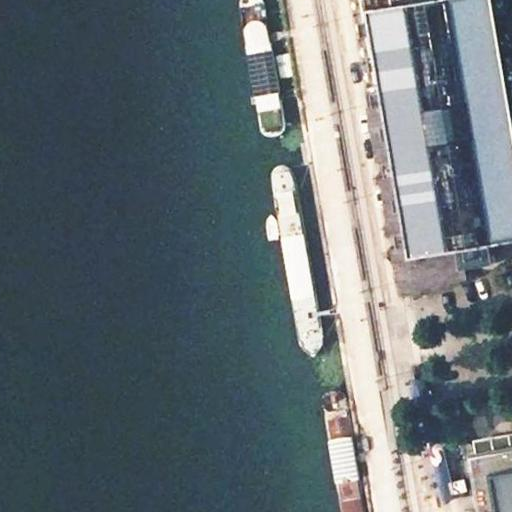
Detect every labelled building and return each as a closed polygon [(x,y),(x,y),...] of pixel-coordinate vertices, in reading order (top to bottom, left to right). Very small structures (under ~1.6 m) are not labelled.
[(241,0),(241,5),(260,130),(270,138),(282,136),(287,124),(266,2),(265,0),(241,0)] [(395,5),(394,0),(363,0),(378,81),(387,80),(376,8),(395,5)] [(511,239),(511,63),(509,48),(502,49),(499,34),(507,33),(501,0),(423,0),(395,5),(376,8),(387,80),(389,88),(399,86),(401,101),(392,103),(401,158),(411,157),(413,171),(403,173),(413,229),(415,228),(418,243),(415,243),(418,255),(464,247),(463,239),(493,234),(494,242),(511,239)] [(280,170),(273,178),(305,357),(316,361),(323,361),(326,350),(296,178),(288,170),(280,170)] [(331,392),(324,400),(344,511),(367,511),(348,399),(340,391),(331,392)] [(511,511),(511,447),(477,453),(486,511),(511,511)]
